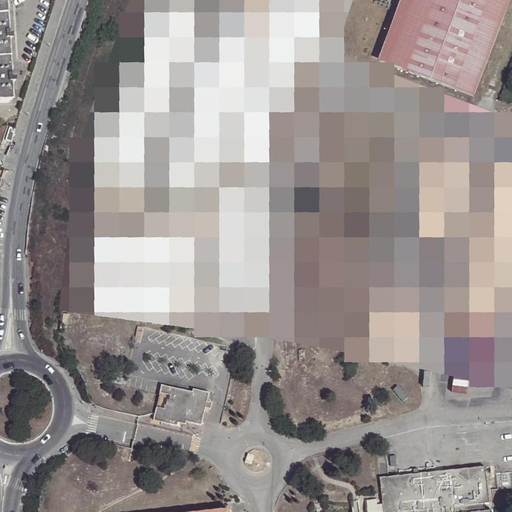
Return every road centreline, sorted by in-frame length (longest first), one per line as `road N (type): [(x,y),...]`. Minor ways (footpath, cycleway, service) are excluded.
road 1 (secondary): [(76,0),(32,143),(12,254)]
road 2 (primary): [(23,454),(51,440),(64,415),(61,387),(34,361)]
